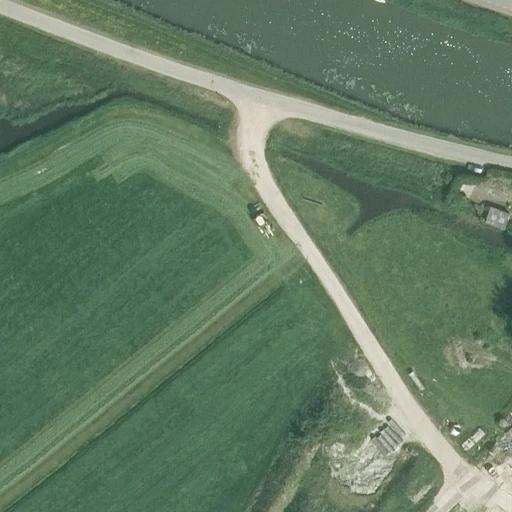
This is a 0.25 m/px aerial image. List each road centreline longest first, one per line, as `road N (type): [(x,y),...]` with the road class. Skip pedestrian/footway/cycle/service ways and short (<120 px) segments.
road 1 (unclassified): [(511,168),(196,80),(0,7)]
road 2 (track): [(502,511),(421,426),(270,193),(254,157),(258,99)]
